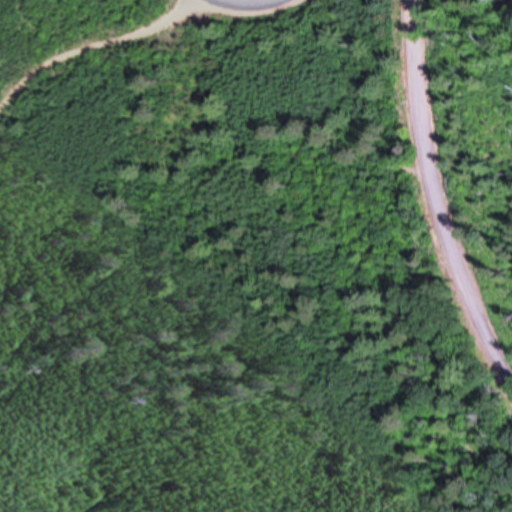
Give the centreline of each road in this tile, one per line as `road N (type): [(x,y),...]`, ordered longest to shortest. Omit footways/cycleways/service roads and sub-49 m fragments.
road 1 (residential): [(416,0),(438,169),(511,361)]
road 2 (track): [(187,0),(160,29),(79,49),(35,74),(0,116)]
